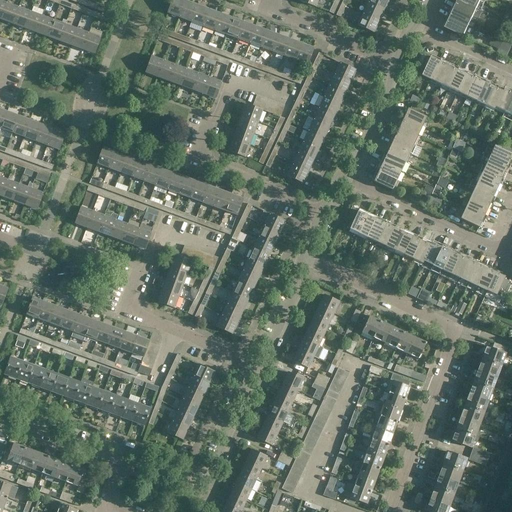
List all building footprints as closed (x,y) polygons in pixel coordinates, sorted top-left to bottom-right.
[(185,1),(183,0),(171,0),(167,13),(179,17),(185,1)] [(338,2),(334,0),(330,9),(335,11),(338,2)] [(368,0),(367,2),(383,10),(387,0),(368,0)] [(458,0),(454,9),(472,18),(477,20),(482,11),(477,9),(458,0)] [(480,0),(458,0),(477,9),(480,0)] [(196,5),(185,1),(179,17),(190,21),(196,5)] [(367,2),(362,14),(378,21),(383,10),(367,2)] [(7,3),(1,19),(12,23),(18,7),(7,3)] [(208,9),(196,5),(190,21),(202,26),(208,9)] [(12,23),(24,28),(30,11),(18,7),(12,23)] [(30,11),(24,28),(36,32),(42,16),(41,15),(43,10),(33,7),(31,12),(30,11)] [(214,30),(220,13),(208,9),(202,26),(214,30)] [(472,18),(454,9),(450,18),(468,27),(472,18)] [(231,18),(220,13),(214,30),(225,34),(231,18)] [(357,25),(373,32),(378,21),(362,14),(357,25)] [(36,32),(47,36),(53,20),(42,16),(36,32)] [(243,22),(231,18),(225,34),(237,38),(243,22)] [(445,28),(464,36),(468,27),(450,18),(445,28)] [(53,20),(47,36),(59,41),(65,24),(53,20)] [(255,26),(243,22),(237,38),(249,43),(255,26)] [(59,41),(71,45),(77,29),(65,24),(59,41)] [(266,31),(255,26),(249,43),(260,47),(266,31)] [(71,45),(82,49),(89,33),(77,29),(71,45)] [(278,35),(266,31),(260,47),(272,51),(278,35)] [(498,31),(494,39),(501,42),(505,34),(498,31)] [(82,49),(94,54),(100,37),(89,33),(82,49)] [(290,39),(278,35),(272,51),(284,56),(290,39)] [(302,44),(290,39),(284,56),(295,60),(302,44)] [(307,64),(313,48),(302,44),(295,60),(307,64)] [(504,57),(508,49),(500,45),(499,49),(497,54),(504,57)] [(163,60),(151,56),(145,72),(157,77),(163,60)] [(317,56),(313,64),(317,66),(321,58),(317,56)] [(430,57),(421,75),(430,80),(439,61),(430,57)] [(174,65),(163,60),(157,77),(168,81),(174,65)] [(448,65),(439,61),(430,80),(439,84),(448,65)] [(355,70),(339,63),(334,74),(350,81),(355,70)] [(186,69),(174,65),(168,81),(180,85),(186,69)] [(457,69),(448,65),(439,84),(448,88),(457,69)] [(312,67),(308,75),(312,77),(316,69),(312,67)] [(198,73),(186,69),(180,85),(192,90),(198,73)] [(466,74),(457,69),(448,88),(457,92),(466,74)] [(204,94),(210,77),(198,73),(192,90),(204,94)] [(334,74),(329,85),(345,93),(350,81),(334,74)] [(475,78),(466,74),(457,92),(467,97),(475,78)] [(215,98),(221,82),(210,77),(204,94),(215,98)] [(303,85),(302,86),(307,88),(310,80),(306,78),(303,85)] [(484,82),(475,78),(467,97),(476,101),(484,82)] [(494,87),(484,82),(476,101),(485,105),(494,87)] [(329,85),(323,96),(339,104),(345,93),(329,85)] [(485,105),(494,110),(495,107),(502,91),(494,87),(485,105)] [(495,107),(504,111),(511,93),(511,92),(503,88),(502,91),(495,107)] [(301,89),(297,98),(301,100),(305,91),(301,89)] [(319,94),(314,106),(318,108),(334,115),(339,104),(323,96),(319,94)] [(262,97),(256,95),(252,106),(258,108),(262,97)] [(258,108),(262,110),(263,110),(267,99),(262,97),(258,108)] [(297,98),(292,109),(296,111),(299,104),(304,106),(306,102),(301,100),(297,98)] [(273,101),(267,99),(263,110),(269,112),(273,101)] [(279,103),(273,101),(269,112),(275,114),(279,103)] [(275,114),(280,116),(284,105),(279,103),(275,114)] [(241,116),(258,122),(262,110),(258,108),(252,106),(246,104),(241,116)] [(422,108),(412,104),(410,109),(420,114),(422,108)] [(313,119),(329,126),(334,115),(318,108),(313,119)] [(422,127),(426,117),(420,114),(410,109),(408,108),(403,118),(422,127)] [(6,111),(0,128),(12,132),(18,116),(6,111)] [(287,119),(286,120),(291,122),(295,114),(290,112),(287,119)] [(18,116),(12,132),(24,137),(30,120),(18,116)] [(241,116),(237,127),(254,133),(258,122),(241,116)] [(280,116),(276,125),(280,127),(284,118),(280,116)] [(308,116),(302,128),(308,130),(323,138),(329,126),(313,119),(308,116)] [(458,117),(456,123),(461,125),(464,120),(458,117)] [(399,127),(417,136),(422,127),(403,118),(399,127)] [(30,120),(24,137),(35,141),(41,124),(30,120)] [(285,123),(281,132),(285,134),(289,125),(285,123)] [(41,124),(35,141),(47,145),(53,129),(41,124)] [(237,127),(233,139),(249,145),(254,133),(237,127)] [(394,136),(413,145),(417,136),(399,127),(394,136)] [(274,128),(271,136),(275,138),(279,130),(274,128)] [(59,150),(65,133),(53,129),(47,145),(59,150)] [(308,130),(302,142),(318,149),(323,138),(308,130)] [(280,135),(276,143),(280,145),(284,137),(280,135)] [(390,145),(409,154),(413,145),(394,136),(390,145)] [(233,139),(228,151),(245,157),(249,145),(233,139)] [(269,139),(265,147),(269,149),(273,141),(269,139)] [(451,140),(447,149),(451,151),(452,149),(455,142),(451,140)] [(302,142),(297,153),(313,160),(318,149),(302,142)] [(490,154),(490,155),(508,164),(511,155),(511,153),(510,153),(511,149),(496,142),(494,145),(489,143),(484,152),(490,154)] [(386,154),(405,163),(409,154),(390,145),(386,154)] [(274,146),(271,154),(275,156),(279,148),(274,146)] [(102,147),(96,163),(108,168),(114,151),(102,147)] [(264,150),(260,159),(264,161),(268,152),(264,150)] [(126,156),(114,151),(108,168),(120,172),(126,156)] [(33,158),(31,162),(40,165),(42,161),(41,161),(43,155),(35,152),(33,158)] [(313,160),(297,153),(292,164),(308,172),(313,160)] [(405,163),(386,154),(382,163),(400,172),(405,163)] [(508,164),(490,155),(486,163),(504,172),(508,164)] [(126,156),(120,172),(131,176),(138,160),(126,156)] [(269,157),(265,165),(269,167),(273,159),(269,157)] [(138,160),(131,176),(143,181),(149,164),(138,160)] [(396,181),(400,172),(382,163),(378,172),(396,181)] [(504,172),(486,163),(481,173),(500,181),(504,172)] [(27,169),(25,174),(31,176),(33,171),(34,171),(36,167),(27,164),(26,168),(27,169)] [(149,164),(143,181),(155,185),(161,168),(149,164)] [(286,175),(302,183),(308,172),(292,164),(286,175)] [(161,168),(155,185),(153,189),(159,191),(160,187),(167,189),(173,173),(161,168)] [(378,172),(373,181),(392,190),(396,181),(378,172)] [(173,173),(167,189),(178,194),(184,177),(173,173)] [(500,181),(481,173),(477,182),(496,191),(500,181)] [(0,195),(2,196),(8,180),(0,176),(0,195)] [(184,177),(178,194),(190,198),(196,181),(184,177)] [(8,180),(2,196),(14,201),(20,184),(8,180)] [(196,181),(190,198),(202,202),(208,186),(196,181)] [(472,192),(491,200),(496,191),(477,182),(472,192)] [(29,183),(28,187),(20,184),(14,201),(26,205),(32,189),(33,185),(29,183)] [(213,206),(219,190),(208,186),(202,202),(213,206)] [(43,193),(32,189),(26,205),(37,209),(43,193)] [(219,190),(213,206),(225,211),(231,194),(219,190)] [(468,201),(487,209),(491,200),(472,192),(468,201)] [(225,211),(237,215),(243,199),(231,194),(225,211)] [(164,206),(163,210),(171,213),(173,209),(172,208),(174,202),(166,200),(164,206)] [(464,209),(483,218),(487,209),(468,201),(464,209)] [(92,211),(81,207),(74,223),(86,227),(92,211)] [(246,207),(242,215),(246,217),(250,209),(246,207)] [(464,209),(460,207),(455,216),(478,227),(483,218),(464,209)] [(358,210),(352,222),(349,229),(358,233),(367,215),(358,210)] [(86,227),(98,232),(104,215),(92,211),(86,227)] [(111,214),(105,212),(104,215),(98,232),(110,236),(116,220),(118,214),(114,212),(112,213),(111,214)] [(285,221),(269,213),(263,225),(279,232),(285,221)] [(358,233),(367,238),(376,219),(367,215),(358,233)] [(376,219),(367,238),(376,242),(385,223),(376,219)] [(116,220),(110,236),(121,240),(128,224),(116,220)] [(128,224),(121,240),(133,245),(139,228),(141,224),(129,220),(128,224)] [(385,246),(394,228),(385,223),(376,242),(385,246)] [(263,225),(258,236),(274,243),(279,232),(263,225)] [(139,228),(133,245),(145,249),(151,232),(153,228),(146,226),(145,230),(139,228)] [(394,250),(403,232),(394,228),(385,246),(394,250)] [(412,236),(403,232),(394,250),(404,255),(412,236)] [(258,236),(253,247),(269,255),(274,243),(258,236)] [(412,259),(421,240),(412,236),(404,255),(412,259)] [(232,237),(226,249),(230,250),(234,252),(239,241),(236,239),(232,237)] [(412,259),(422,263),(423,261),(431,245),(430,244),(421,240),(412,259)] [(441,247),(431,242),(430,244),(431,245),(423,261),(432,265),(441,247)] [(190,247),(184,245),(180,256),(186,258),(190,247)] [(195,249),(190,247),(186,258),(191,260),(195,249)] [(253,247),(248,259),(263,266),(269,255),(253,247)] [(430,270),(439,274),(441,269),(450,251),(441,247),(432,265),(430,270)] [(191,260),(192,261),(197,262),(201,251),(195,249),(191,260)] [(206,253),(201,251),(197,262),(202,264),(206,253)] [(450,274),(459,255),(450,251),(441,269),(450,274)] [(208,267),(212,255),(206,253),(202,264),(208,267)] [(180,256),(175,255),(171,266),(187,272),(192,261),(191,260),(186,258),(180,256)] [(218,257),(217,257),(212,255),(208,267),(209,267),(213,269),(218,257)] [(468,259),(459,255),(450,274),(459,278),(468,259)] [(248,259),(242,270),(258,277),(263,266),(248,259)] [(477,263),(468,259),(459,278),(468,282),(477,263)] [(486,268),(477,263),(468,282),(477,286),(486,268)] [(171,266),(166,278),(183,284),(187,272),(171,266)] [(209,267),(205,276),(209,278),(213,269),(209,267)] [(495,272),(486,268),(477,286),(486,290),(495,272)] [(242,270),(237,281),(253,289),(258,277),(242,270)] [(499,302),(501,298),(496,295),(501,284),(505,276),(495,272),(486,290),(484,295),(499,302)] [(214,274),(210,282),(215,284),(218,276),(214,274)] [(183,294),(180,292),(183,284),(166,278),(162,290),(179,296),(182,297),(183,294)] [(203,279),(199,287),(204,289),(208,281),(203,279)] [(237,281),(232,292),(248,300),(253,289),(237,281)] [(506,287),(501,284),(496,295),(501,298),(506,287)] [(511,285),(508,284),(503,294),(508,297),(511,288),(511,285)] [(162,290),(158,302),(174,308),(179,296),(162,290)] [(198,290),(194,299),(198,301),(202,292),(198,290)] [(232,292),(226,304),(242,311),(248,300),(232,292)] [(339,302),(324,294),(319,306),(334,313),(339,302)] [(428,297),(426,302),(435,306),(437,302),(428,297)] [(44,302),(32,298),(26,314),(38,318),(44,302)] [(44,302),(38,318),(49,323),(55,306),(44,302)] [(193,302),(189,310),(193,312),(197,304),(193,302)] [(438,302),(436,306),(444,310),(446,305),(438,302)] [(455,312),(454,315),(458,317),(459,314),(461,315),(465,306),(459,303),(455,312)] [(226,304),(221,315),(237,322),(242,311),(226,304)] [(55,306),(49,323),(61,327),(67,311),(55,306)] [(313,317),(328,324),(334,313),(319,306),(313,317)] [(355,309),(350,320),(355,323),(360,312),(355,309)] [(67,311),(61,327),(73,331),(79,315),(67,311)] [(73,331),(85,336),(91,319),(79,315),(73,331)] [(221,315),(216,326),(232,334),(237,322),(221,315)] [(381,321),(369,316),(361,332),(373,337),(381,321)] [(308,328),(323,335),(328,324),(313,317),(308,328)] [(85,336),(83,341),(87,342),(89,342),(89,340),(95,342),(96,340),(102,324),(91,319),(85,336)] [(373,337),(372,340),(376,342),(377,339),(384,343),(392,326),(381,321),(373,337)] [(96,340),(108,344),(114,328),(102,324),(96,340)] [(384,343),(395,348),(403,332),(392,326),(384,343)] [(108,344),(120,349),(126,332),(114,328),(108,344)] [(303,339),(318,346),(323,335),(308,328),(303,339)] [(120,349),(131,353),(137,336),(126,332),(120,349)] [(395,348),(407,353),(414,337),(403,332),(395,348)] [(143,357),(144,354),(146,348),(148,342),(149,341),(137,336),(131,353),(143,357)] [(414,337),(407,353),(418,359),(426,342),(414,337)] [(298,350),(313,357),(318,346),(303,339),(298,350)] [(346,351),(351,354),(356,343),(351,340),(346,351)] [(148,342),(146,348),(157,352),(160,347),(148,342)] [(492,348),(486,346),(482,358),(501,365),(507,348),(494,343),(492,348)] [(157,352),(146,348),(144,354),(155,358),(157,352)] [(308,368),(313,357),(298,350),(293,361),(308,368)] [(144,354),(143,357),(142,360),(153,364),(155,358),(144,354)] [(16,378),(22,361),(10,357),(4,374),(9,375),(8,377),(15,380),(16,378)] [(175,357),(172,365),(176,367),(180,359),(175,357)] [(482,358),(477,371),(496,378),(501,365),(482,358)] [(142,360),(140,365),(151,369),(152,369),(153,364),(142,360)] [(22,361),(16,378),(20,380),(20,381),(27,384),(28,382),(27,382),(34,366),(22,361)] [(214,371),(198,364),(193,375),(209,383),(214,371)] [(140,365),(138,371),(137,372),(149,376),(151,369),(140,365)] [(382,369),(370,365),(368,371),(380,375),(382,369)] [(27,382),(28,382),(32,384),(31,386),(39,388),(39,387),(45,370),(34,366),(27,382)] [(409,377),(412,370),(401,366),(398,372),(409,377)] [(338,368),(335,373),(346,379),(349,373),(338,368)] [(39,387),(44,388),(43,390),(50,393),(51,391),(57,374),(45,370),(39,387)] [(496,378),(477,371),(473,382),(492,389),(496,378)] [(282,383),(297,390),(303,379),(288,372),(282,383)] [(329,378),(318,373),(315,378),(327,383),(329,378)] [(346,379),(335,373),(332,379),(343,384),(346,379)] [(405,398),(410,386),(408,386),(409,381),(400,378),(401,376),(393,373),(386,391),(388,392),(405,398)] [(63,395),(62,395),(69,378),(57,374),(51,391),(55,392),(55,394),(62,397),(63,395)] [(188,387),(203,394),(209,383),(193,375),(188,387)] [(69,378),(62,395),(63,395),(67,397),(66,398),(74,401),(74,399),(80,383),(69,378)] [(80,383),(74,399),(78,401),(78,403),(85,405),(86,404),(92,387),(94,383),(82,378),(80,383)] [(315,378),(313,383),(325,389),(327,383),(315,378)] [(343,384),(332,379),(330,385),(341,390),(343,384)] [(473,382),(469,393),(488,400),(492,389),(473,382)] [(145,387),(156,391),(158,387),(146,383),(145,387)] [(282,383),(277,394),(292,401),(297,390),(282,383)] [(341,390),(330,385),(327,390),(338,395),(341,390)] [(86,404),(90,405),(89,407),(97,410),(98,408),(97,408),(104,391),(92,387),(86,404)] [(182,398),(198,405),(203,394),(188,387),(182,398)] [(338,395),(327,390),(325,395),(336,400),(338,395)] [(97,408),(98,408),(102,410),(101,411),(109,414),(109,412),(115,395),(104,391),(97,408)] [(384,404),(401,411),(405,398),(388,392),(384,404)] [(488,400),(469,393),(464,405),(484,412),(488,400)] [(277,394),(272,405),(287,412),(292,401),(277,394)] [(109,412),(113,414),(113,415),(120,418),(121,417),(127,400),(115,395),(109,412)] [(336,400),(325,395),(322,401),(333,406),(336,400)] [(177,409),(193,417),(198,405),(182,398),(177,409)] [(121,417),(125,418),(124,420),(132,423),(133,421),(132,421),(139,404),(127,400),(121,417)] [(333,406),(322,401),(320,407),(331,412),(333,406)] [(132,421),(133,421),(137,422),(136,424),(143,427),(144,425),(150,408),(139,404),(132,421)] [(379,416),(396,423),(401,411),(384,404),(379,416)] [(287,412),(272,405),(267,416),(282,423),(287,412)] [(464,405),(460,417),(479,424),(484,412),(464,405)] [(331,412),(320,407),(317,412),(328,417),(331,412)] [(172,421),(188,428),(193,417),(177,409),(172,421)] [(328,417),(317,412),(315,417),(326,422),(328,417)] [(282,423),(267,416),(262,427),(277,434),(282,423)] [(375,427),(392,434),(396,423),(379,416),(375,427)] [(326,422),(315,417),(312,423),(323,428),(326,422)] [(479,424),(460,417),(456,428),(475,435),(479,424)] [(182,439),(188,428),(172,421),(166,432),(182,439)] [(323,428),(312,423),(309,428),(320,434),(323,428)] [(277,434),(262,427),(257,438),(272,445),(277,434)] [(371,440),(388,446),(392,434),(375,427),(371,440)] [(320,434),(309,428),(307,434),(318,439),(320,434)] [(475,435),(456,428),(452,440),(471,447),(475,435)] [(318,439),(307,434),(304,439),(315,444),(318,439)] [(315,444),(304,439),(302,444),(313,449),(315,444)] [(366,451),(383,457),(388,446),(371,440),(366,451)] [(7,460),(18,464),(25,447),(13,443),(7,460)] [(313,449),(302,444),(299,450),(310,455),(313,449)] [(25,447),(18,464),(30,469),(37,452),(25,447)] [(489,454),(473,448),(471,454),(487,460),(489,454)] [(246,460),(261,467),(266,456),(251,449),(246,460)] [(293,456),(282,450),(279,455),(291,461),(293,456)] [(310,455),(299,450),(297,456),(308,461),(310,455)] [(362,463),(379,469),(383,457),(366,451),(362,463)] [(447,451),(443,463),(462,470),(466,458),(447,451)] [(37,452),(30,469),(42,473),(48,456),(37,452)] [(469,460),(485,466),(487,460),(471,454),(469,460)] [(279,455),(277,460),(288,466),(291,461),(279,455)] [(48,456),(42,473),(54,477),(60,460),(48,456)] [(308,461),(297,456),(294,461),(305,466),(308,461)] [(60,460),(54,477),(65,481),(72,465),(60,460)] [(256,478),(261,467),(246,460),(241,471),(256,478)] [(305,466),(294,461),(291,467),(302,472),(305,466)] [(358,474),(375,481),(379,469),(362,463),(358,474)] [(443,463),(439,475),(458,482),(462,470),(443,463)] [(84,469),(72,465),(65,481),(77,486),(84,469)] [(302,472),(291,467),(289,472),(300,477),(302,472)] [(0,476),(12,481),(14,475),(0,469),(0,476)] [(251,489),(256,478),(241,471),(236,482),(251,489)] [(300,477),(289,472),(286,478),(297,483),(300,477)] [(354,486),(371,492),(375,481),(358,474),(354,486)] [(458,482),(439,475),(434,487),(454,493),(458,482)] [(297,483),(286,478),(284,483),(295,488),(297,483)] [(0,481),(0,495),(7,498),(11,485),(0,481)] [(246,500),(251,489),(236,482),(231,493),(246,500)] [(295,488),(284,483),(281,488),(292,493),(295,488)] [(348,484),(344,495),(349,497),(366,504),(371,492),(354,486),(348,484)] [(434,487),(430,498),(449,505),(454,493),(434,487)] [(325,489),(323,495),(334,499),(337,493),(325,489)] [(74,496),(62,491),(59,499),(71,503),(74,496)] [(241,511),(246,500),(231,493),(225,504),(241,511)] [(430,498),(426,510),(430,511),(446,511),(449,505),(430,498)] [(56,511),(76,511),(77,510),(60,503),(56,511)]
